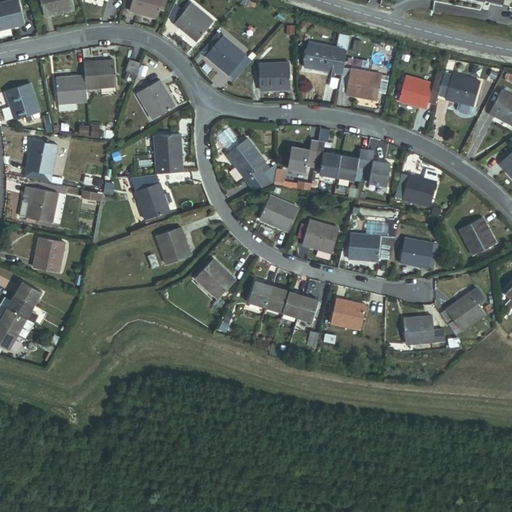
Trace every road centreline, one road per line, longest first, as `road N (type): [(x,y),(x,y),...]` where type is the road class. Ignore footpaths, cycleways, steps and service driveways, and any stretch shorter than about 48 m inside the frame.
road 1 (residential): [(207,102),(385,131),(435,152),(511,214)]
road 2 (residential): [(207,102),(212,182),(224,214),(248,240),(326,276),(417,295)]
road 3 (residential): [(0,55),(130,35),(182,64),(207,102)]
road 4 (tertiary): [(511,50),(315,0)]
